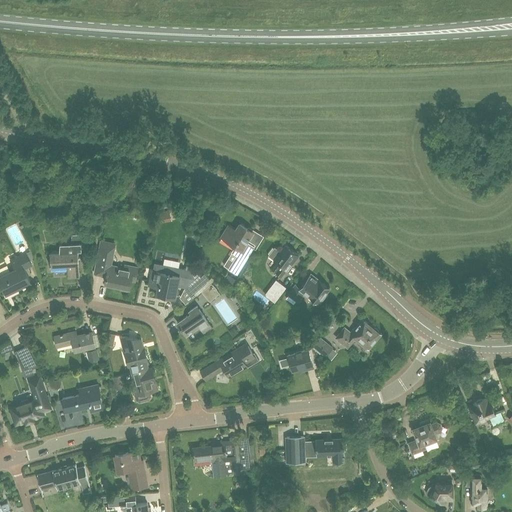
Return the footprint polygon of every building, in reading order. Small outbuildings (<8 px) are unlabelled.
[(215,209),(200,200),(193,210),(209,219),(215,209)] [(165,224),(177,221),(175,216),(164,219),(165,224)] [(254,246),(247,242),(253,232),(240,224),(236,230),(228,226),(221,237),(235,246),(232,252),(237,255),(229,268),(237,273),(254,246)] [(50,265),(51,265),(51,270),(67,269),(68,277),(79,276),(78,252),(88,252),(87,235),(80,235),(80,233),(72,234),(71,243),(60,243),(60,251),(50,251),(51,263),(50,263),(50,265)] [(103,273),(107,274),(105,283),(130,288),(131,280),(135,281),(138,268),(131,266),(131,270),(117,267),(117,266),(112,265),(112,266),(110,266),(113,249),(106,247),(106,245),(101,243),(94,273),(103,275),(103,273)] [(271,269),(280,276),(286,269),(287,270),(292,264),(291,263),(298,254),(285,244),(280,251),(274,247),(268,255),(277,262),(271,269)] [(0,277),(0,281),(6,293),(30,281),(24,268),(31,265),(25,253),(11,260),(15,269),(0,277)] [(153,270),(150,285),(159,287),(158,294),(174,297),(177,282),(187,284),(194,292),(210,279),(204,273),(201,276),(194,269),(186,265),(186,269),(179,267),(179,268),(154,263),(153,270)] [(316,303),(317,301),(320,303),(326,295),(325,294),(330,288),(319,279),(318,280),(310,274),(300,288),(295,284),(288,294),(289,295),(287,297),(294,303),(296,300),(298,301),(305,292),(310,296),(309,298),(316,303)] [(284,287),(275,279),(264,294),(273,301),(284,287)] [(220,293),(211,283),(201,292),(210,302),(220,293)] [(200,326),(204,332),(212,327),(197,306),(189,311),(191,313),(177,323),(182,330),(183,329),(187,335),(200,326)] [(358,342),(365,348),(367,346),(370,348),(371,348),(376,343),(376,341),(382,334),(364,319),(357,326),(357,325),(350,333),(345,328),(337,337),(349,347),(355,339),(358,342)] [(302,340),(311,337),(312,337),(309,330),(300,334),(302,340)] [(74,331),(54,336),(57,347),(73,343),(75,350),(87,347),(90,361),(99,359),(96,346),(93,335),(92,332),(75,336),(74,331)] [(113,345),(116,333),(109,332),(106,344),(113,345)] [(134,371),(148,368),(146,364),(148,363),(145,349),(143,349),(140,339),(121,335),(124,348),(124,350),(125,354),(129,366),(133,365),(134,371)] [(325,356),(333,347),(320,336),(313,346),(325,356)] [(0,347),(2,353),(13,348),(10,342),(0,345),(0,347)] [(15,350),(22,372),(37,366),(27,345),(15,350)] [(237,349),(200,371),(206,380),(224,368),(229,377),(247,366),(259,359),(255,352),(253,353),(248,346),(239,352),(237,349)] [(308,349),(288,355),(292,370),(306,367),(306,370),(313,368),(312,365),(308,349)] [(134,371),(131,372),(131,373),(134,384),(132,385),(135,401),(139,403),(147,401),(150,397),(149,393),(159,390),(153,367),(148,368),(134,371)] [(116,390),(123,388),(126,387),(123,374),(113,376),(116,390)] [(15,419),(16,422),(42,413),(40,408),(44,407),(43,403),(48,402),(39,376),(29,379),(34,393),(35,392),(37,398),(28,401),(27,399),(19,401),(20,404),(11,407),(12,410),(9,411),(12,420),(15,419)] [(66,411),(66,410),(86,406),(86,404),(90,403),(92,410),(103,408),(98,384),(80,388),(82,394),(64,398),(63,397),(63,398),(66,411)] [(490,403),(488,404),(485,398),(474,403),(475,404),(470,406),(476,422),(486,418),(488,424),(492,422),(493,424),(504,419),(501,412),(495,414),(490,403)] [(431,425),(429,419),(420,422),(421,425),(414,428),(418,439),(409,443),(413,453),(425,448),(423,443),(436,438),(434,433),(440,431),(442,427),(440,424),(437,422),(431,425)] [(304,436),(286,437),(287,454),(317,453),(317,454),(333,454),(333,461),(344,461),(344,450),(347,450),(347,441),(344,441),(344,439),(304,440),(304,436)] [(211,442),(211,444),(212,446),(193,448),(194,459),(214,457),(216,475),(225,474),(224,467),(233,466),(234,473),(242,473),(242,470),(251,469),(248,437),(238,438),(238,437),(230,438),(231,441),(218,442),(218,441),(211,442)] [(130,469),(134,488),(147,486),(144,466),(141,466),(138,450),(115,455),(118,471),(120,471),(122,473),(127,472),(127,469),(130,469)] [(480,456),(467,459),(469,468),(482,465),(480,456)] [(37,474),(41,489),(57,485),(58,489),(89,481),(85,465),(77,467),(76,464),(37,474)] [(477,502),(477,505),(479,505),(479,506),(479,507),(480,507),(480,508),(481,508),(482,508),(483,508),(484,508),(485,507),(485,506),(485,505),(487,505),(487,497),(492,497),(492,486),(486,486),(486,487),(481,487),(481,477),(481,474),(466,474),(467,486),(472,486),(472,502),(477,502)] [(448,479),(448,483),(437,482),(435,486),(432,484),(428,486),(426,490),(426,494),(444,504),(446,500),(452,500),(452,483),(452,479),(448,479)] [(136,503),(135,493),(100,496),(100,499),(101,502),(108,501),(109,506),(120,505),(120,509),(124,511),(151,511),(151,508),(148,509),(147,502),(136,503)] [(0,511),(10,511),(8,503),(1,505),(0,501),(0,511)]
